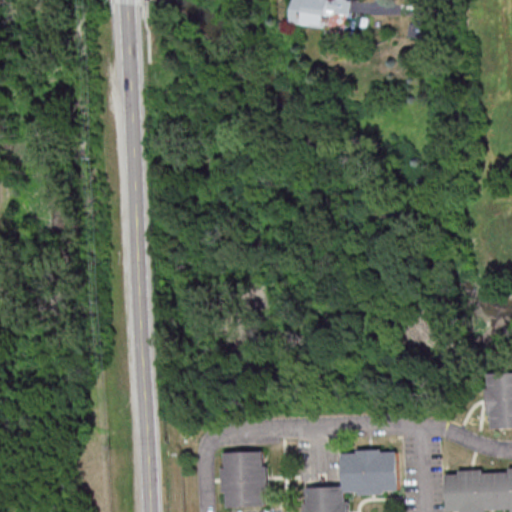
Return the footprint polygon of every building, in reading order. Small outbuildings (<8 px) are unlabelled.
[(293,0),(291,23),(326,26),(327,13),(352,15),(353,0),(293,0)] [(511,426),(490,427),(487,371),(511,370),(511,426)] [(302,511),(302,502),(305,502),(304,486),(341,485),(340,452),(355,452),(355,447),(379,446),(379,450),(394,449),(396,490),(382,491),(382,493),(358,494),(358,491),(343,492),(343,499),(346,499),(346,511),(302,511)] [(225,452),(261,451),(262,465),(265,465),(266,488),(263,488),(263,502),(227,504),(226,490),(222,490),(221,466),(225,466),(225,452)] [(443,472),(456,471),(456,468),(481,467),(481,471),(507,470),(507,466),(511,465),(511,509),(510,510),(510,507),(445,509),(443,472)]
